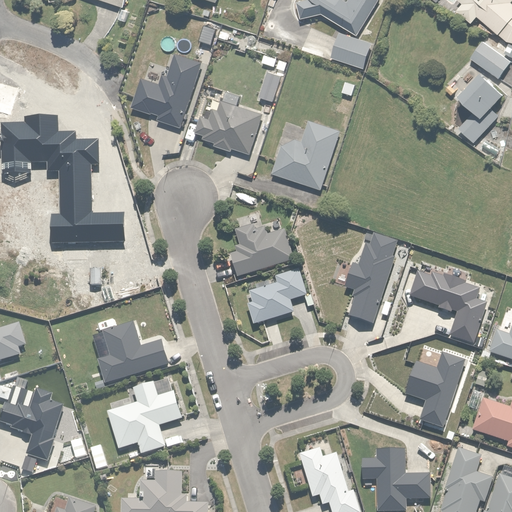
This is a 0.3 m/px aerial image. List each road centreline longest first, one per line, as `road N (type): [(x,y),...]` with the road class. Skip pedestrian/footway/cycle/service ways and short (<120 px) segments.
road 1 (residential): [(222,383),(326,354),(345,372),(338,393),(235,428)]
road 2 (residential): [(222,383),(186,259),(184,199)]
